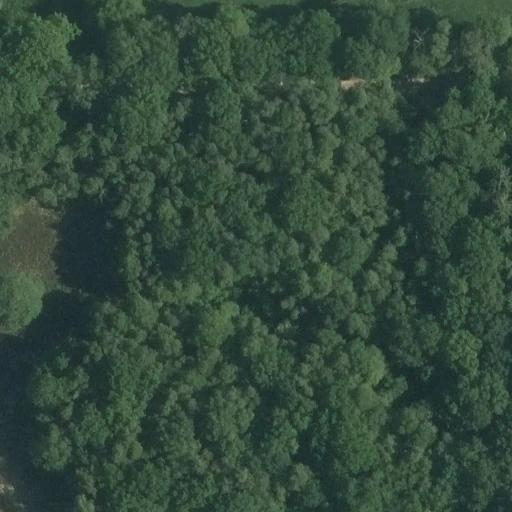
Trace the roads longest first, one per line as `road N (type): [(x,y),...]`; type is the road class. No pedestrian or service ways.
road 1 (track): [(431,84),(511,508)]
road 2 (track): [(0,91),(431,84)]
